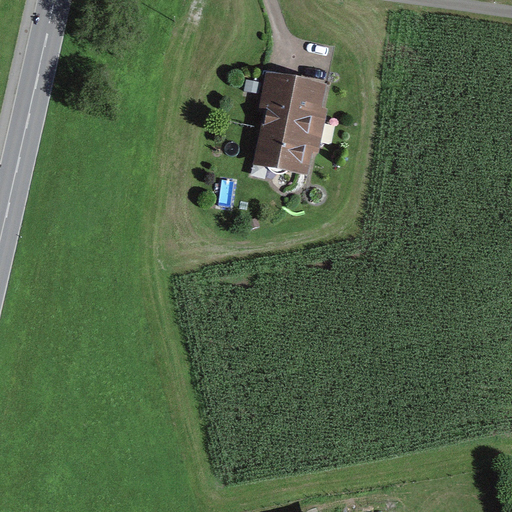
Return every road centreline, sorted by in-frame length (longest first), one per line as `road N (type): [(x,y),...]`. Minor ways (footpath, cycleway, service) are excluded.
road 1 (primary): [(0,219),(50,0)]
road 2 (track): [(348,0),(511,23)]
